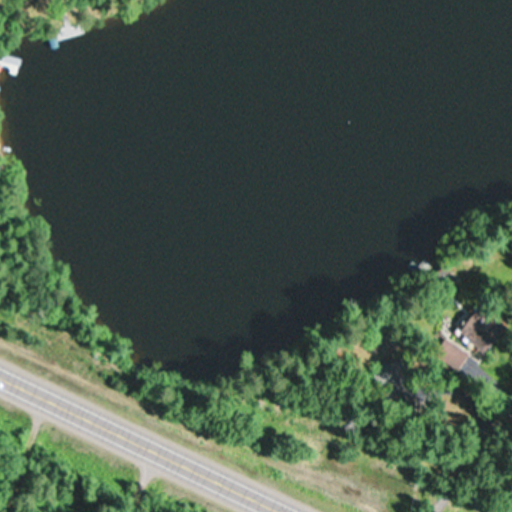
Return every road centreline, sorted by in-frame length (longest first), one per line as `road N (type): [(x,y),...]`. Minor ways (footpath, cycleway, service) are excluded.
road 1 (trunk): [(293,511),(0,373)]
road 2 (residential): [(511,406),(424,511)]
